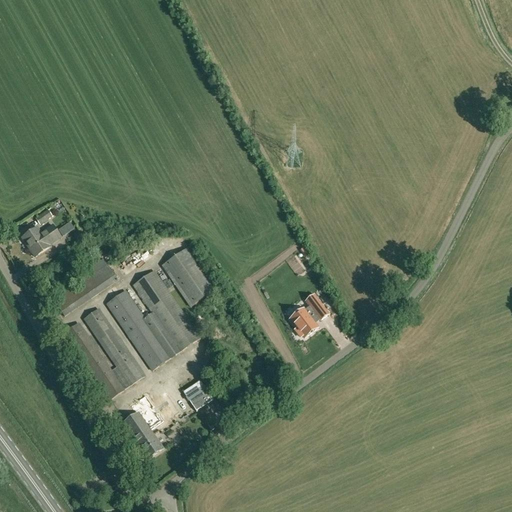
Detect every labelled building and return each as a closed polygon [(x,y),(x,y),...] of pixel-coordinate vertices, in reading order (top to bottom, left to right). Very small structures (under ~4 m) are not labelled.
[(40,226),(53,217),(56,215),(52,209),(49,211),(48,211),(36,219),(40,226)] [(31,251),(59,233),(54,226),(42,234),(38,228),(23,239),(31,251)] [(62,238),(59,233),(31,251),(36,258),(51,247),(50,246),(62,238)] [(217,290),(189,248),(162,267),(190,308),(217,290)] [(103,259),(88,269),(75,277),(80,284),(61,297),(54,301),(64,318),(119,281),(103,259)] [(134,286),(153,314),(180,354),(201,339),(155,272),(134,286)] [(126,292),(107,305),(153,372),(172,359),(145,320),(126,292)] [(305,309),(290,321),(297,329),(295,331),(301,339),(303,337),(305,339),(319,328),(316,323),(320,320),(321,321),(330,315),(314,295),(306,302),(310,307),(306,311),(305,309)] [(153,314),(145,320),(172,359),(180,354),(153,314)] [(200,382),(183,393),(195,411),(212,400),(200,382)] [(138,414),(122,425),(147,461),(163,450),(156,440),(138,414)]
